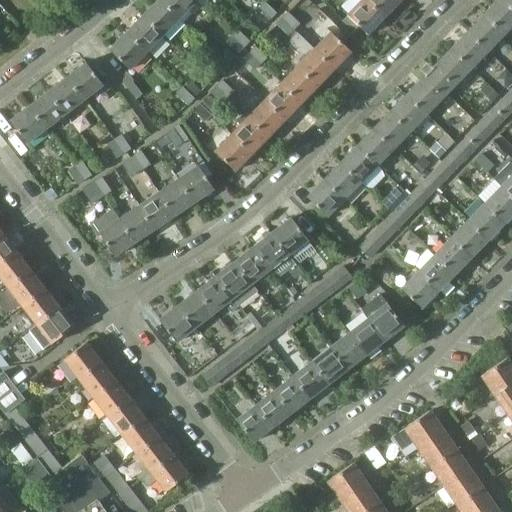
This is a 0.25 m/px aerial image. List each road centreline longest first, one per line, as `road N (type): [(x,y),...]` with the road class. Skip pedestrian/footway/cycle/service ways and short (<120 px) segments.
road 1 (unclassified): [(458,0),(243,218),(107,312)]
road 2 (unclassified): [(249,497),(413,374),(511,277)]
road 3 (unclassified): [(249,497),(107,312)]
road 4 (unclassified): [(107,312),(0,172)]
road 5 (unclassified): [(116,0),(0,90)]
